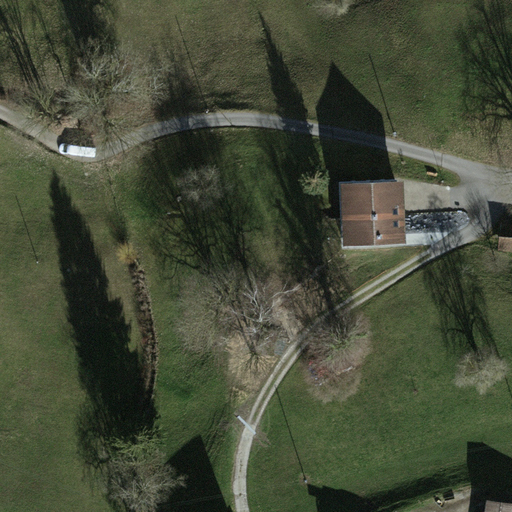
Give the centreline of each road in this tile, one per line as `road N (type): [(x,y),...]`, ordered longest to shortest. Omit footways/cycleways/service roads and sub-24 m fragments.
road 1 (unclassified): [(511,175),(278,122),(217,120),(79,148),(0,110)]
road 2 (track): [(491,174),(473,234),(335,315),(294,349),(246,435),(235,470),(238,511)]
